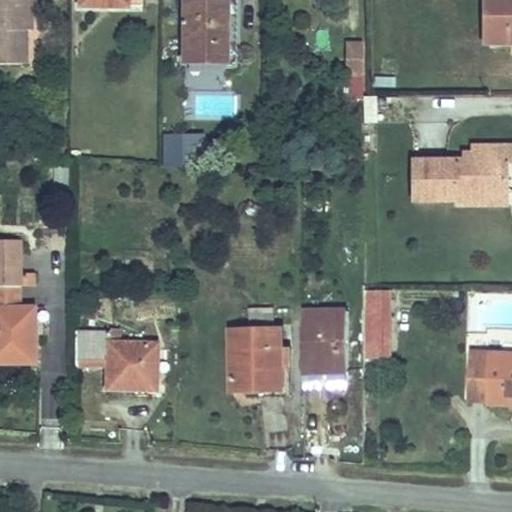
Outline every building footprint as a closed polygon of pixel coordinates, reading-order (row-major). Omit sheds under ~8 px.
[(35,0),(0,0),(0,63),(28,64),(27,32),(36,32),(35,0)] [(240,0),(191,0),(192,57),(241,57),(240,0)] [(511,0),(486,0),(489,46),(511,44),(511,0)] [(366,66),(365,36),(349,36),(350,65),(366,66)] [(163,134),(162,168),(203,169),(204,136),(163,134)] [(416,199),(458,198),(458,191),(508,190),(507,160),(511,159),(511,143),(474,144),(474,157),(415,158),(416,199)] [(55,168),(56,186),(71,185),(69,167),(55,168)] [(458,191),(458,198),(458,202),(507,201),(508,190),(458,191)] [(30,326),(29,315),(26,315),(24,289),(0,290),(0,368),(40,369),(40,345),(34,344),(34,327),(30,326)] [(384,292),(367,292),(367,353),(384,354),(384,292)] [(511,292),(479,292),(478,326),(511,327),(511,292)] [(352,314),(307,315),(309,385),(351,386),(353,386),(352,314)] [(286,334),(235,338),(237,396),(258,396),(258,388),(289,387),(286,334)] [(78,335),(78,362),(111,363),(111,395),(162,394),(161,348),(115,348),(114,336),(78,335)] [(511,353),(472,353),(473,400),(488,400),(489,408),(511,407),(511,353)]
